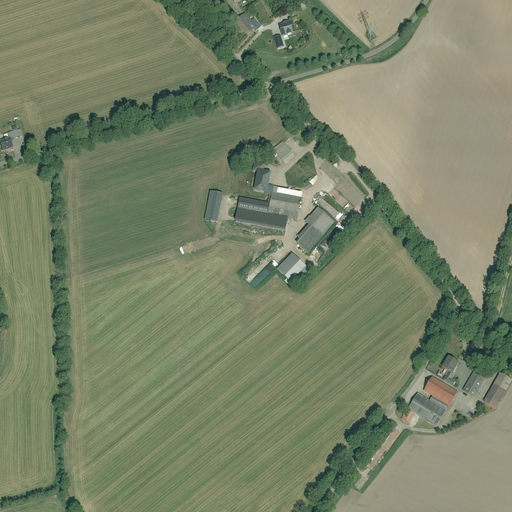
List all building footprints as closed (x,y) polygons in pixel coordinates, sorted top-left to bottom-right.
[(258,24),(245,10),(235,19),(247,33),(258,24)] [(294,24),(280,27),(283,39),(297,35),(294,24)] [(282,38),(275,40),(278,52),(285,50),(282,38)] [(0,151),(12,148),(10,140),(22,137),(20,130),(7,134),(8,138),(0,140),(0,151)] [(283,163),(293,155),(285,145),(275,153),(283,163)] [(267,173),(250,170),(248,182),(253,183),(252,188),(261,190),(261,187),(263,193),(269,193),(265,212),(296,218),(300,188),(266,182),(267,173)] [(333,219),(317,205),(308,214),(303,210),(299,215),(306,222),(292,239),(306,251),(333,219)] [(292,252),(276,268),(291,283),(308,267),(292,252)] [(485,346),(479,343),(476,348),(482,351),(485,346)] [(452,374),(458,363),(449,357),(443,368),(445,370),(443,374),(446,376),(444,381),(453,386),(456,381),(452,379),(454,375),(452,374)] [(484,375),(471,369),(461,388),(473,394),(484,375)] [(511,378),(499,370),(482,398),(494,406),(511,378)] [(408,409),(436,426),(457,393),(432,378),(424,391),(433,396),(430,401),(418,394),(408,409)] [(406,410),(402,420),(408,423),(412,413),(406,410)]
